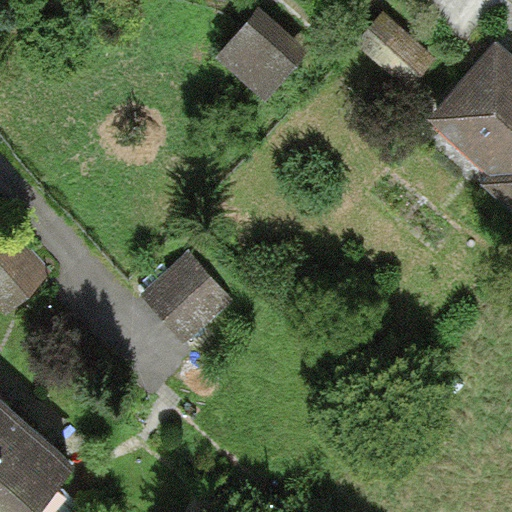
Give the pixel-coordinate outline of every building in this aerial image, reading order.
[(277,0),(249,0),(224,29),(270,69),(308,27),(277,0)] [(395,0),(385,0),(363,23),(410,69),(438,42),(395,0)] [(511,41),(498,28),(430,103),(488,155),(479,164),(511,193),(511,41)] [(0,221),(0,303),(1,304),(42,269),(0,221)] [(198,246),(152,285),(201,343),(247,304),(198,246)] [(0,386),(0,511),(18,511),(73,455),(0,386)]
